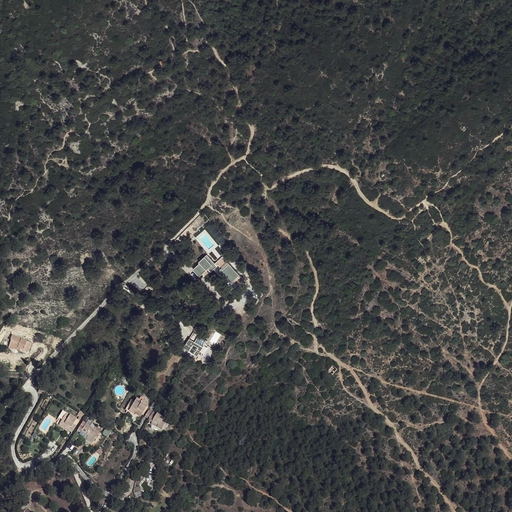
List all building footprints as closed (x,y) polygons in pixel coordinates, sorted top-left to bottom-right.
[(218,267),(208,256),(200,264),(200,266),(197,269),(205,278),(218,267)] [(205,278),(197,269),(195,271),(202,281),(205,278)] [(25,339),(13,335),(12,340),(13,341),(12,344),(21,348),(21,349),(28,352),(31,343),(24,340),(25,339)] [(198,338),(194,336),(184,349),(187,352),(196,358),(200,354),(204,348),(196,342),(198,338)] [(203,357),(200,354),(196,358),(187,352),(184,356),(197,365),(203,357)] [(142,402),(138,399),(132,407),(138,410),(139,408),(143,411),(148,404),(142,402)] [(58,418),(61,421),(66,413),(62,412),(58,418)] [(76,419),(66,413),(61,421),(67,425),(66,427),(66,428),(69,431),(76,419)] [(158,417),(154,414),(149,421),(153,424),(155,422),(160,425),(158,428),(163,431),(168,422),(164,420),(164,418),(159,416),(158,417)] [(98,434),(85,425),(83,428),(80,426),(77,432),(80,433),(86,437),(84,440),(91,444),(98,434)]
